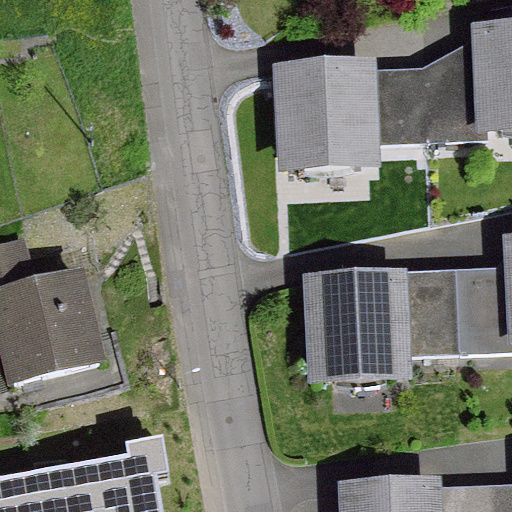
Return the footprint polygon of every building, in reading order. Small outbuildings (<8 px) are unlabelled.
[(483,145),(482,131),(511,129),(511,29),(505,29),(505,40),(478,41),(479,72),(419,75),(423,148),(483,145)] [(280,80),(284,170),(364,166),(360,76),(332,77),(332,67),(306,68),(307,78),(280,80)] [(0,350),(9,389),(93,368),(72,281),(26,292),(22,278),(24,278),(16,246),(0,249),(0,350)] [(314,382),(395,378),(391,287),(363,289),(363,279),(337,280),(337,290),(310,291),(314,382)] [(406,338),(407,361),(503,357),(502,335),(453,337),(453,326),(421,327),(422,337),(406,338)] [(0,511),(163,511),(157,472),(169,470),(163,435),(126,441),(128,452),(0,475),(0,511)] [(372,487),(373,497),(344,499),(344,511),(426,511),(426,495),(398,496),(398,486),(372,487)] [(480,511),(480,493),(449,494),(449,511),(480,511)]
